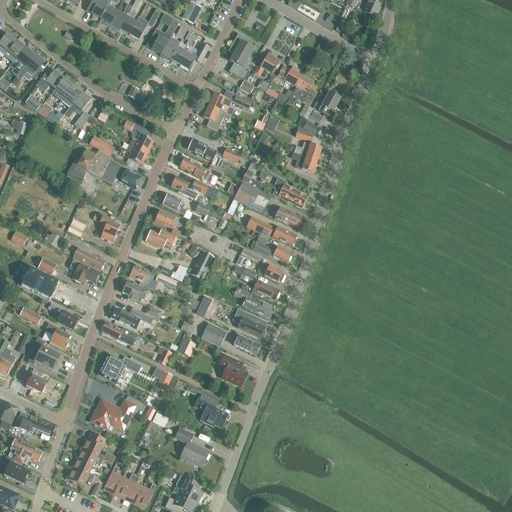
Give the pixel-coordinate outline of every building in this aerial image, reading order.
[(92,0),(87,10),(92,13),(91,15),(101,20),(108,7),(108,6),(111,0),(92,0)] [(108,7),(101,20),(104,22),(103,24),(108,28),(117,12),(113,10),(118,0),(111,0),(108,6),(108,7)] [(127,17),(120,31),(129,36),(137,23),(137,22),(134,20),(137,14),(136,13),(142,2),(138,0),(136,0),(132,8),(127,17)] [(191,0),(184,14),(195,20),(204,3),(198,0),(191,0)] [(347,0),(346,5),(354,9),(358,0),(347,0)] [(378,0),(368,0),(363,12),(363,13),(365,14),(364,17),(365,20),(368,21),(371,20),(373,17),(375,19),(383,2),(378,0)] [(117,12),(108,28),(118,33),(120,31),(127,17),(132,8),(127,5),(122,15),(117,12)] [(147,26),(152,28),(159,14),(155,12),(147,26)] [(137,23),(129,36),(139,41),(147,27),(143,25),(145,22),(139,18),(137,22),(137,23)] [(165,35),(156,30),(147,45),(149,47),(148,48),(161,55),(168,42),(170,38),(178,24),(173,21),(165,35)] [(180,28),(175,37),(182,41),(186,32),(180,28)] [(7,33),(0,41),(0,47),(6,52),(16,40),(7,33)] [(189,33),(185,40),(188,42),(183,50),(178,48),(178,47),(170,61),(180,66),(188,53),(191,48),(197,37),(189,33)] [(228,73),(244,82),(254,65),(250,63),(251,60),(249,59),(254,50),(257,46),(239,35),(229,52),(233,55),(229,62),(233,64),(228,73)] [(178,47),(178,48),(180,44),(170,38),(168,42),(161,55),(164,57),(163,59),(169,62),(170,61),(178,47)] [(13,63),(15,59),(25,47),(24,47),(25,45),(20,42),(19,43),(16,40),(6,52),(3,56),(13,63)] [(195,61),(201,64),(209,48),(203,45),(199,52),(191,48),(188,53),(180,66),(190,72),(195,61)] [(17,77),(34,55),(25,47),(15,59),(13,63),(9,67),(12,69),(10,71),(17,77)] [(259,79),(260,78),(264,80),(268,73),(273,76),(281,61),(269,54),(262,66),(260,64),(253,76),(259,79)] [(44,70),(40,67),(44,62),(34,55),(17,77),(21,80),(26,74),(35,81),(44,70)] [(293,68),(291,73),(281,67),(276,77),(285,82),(296,89),(303,78),(298,75),(300,72),(293,68)] [(48,71),(35,87),(44,93),(45,92),(50,86),(54,90),(64,78),(55,71),(52,74),(48,71)] [(54,90),(51,94),(60,101),(63,97),(73,85),(64,78),(54,90)] [(311,90),(314,84),(303,78),(296,89),(293,94),(287,105),(292,107),(297,97),(308,103),(314,92),(311,90)] [(0,89),(4,92),(5,92),(10,86),(1,79),(0,79),(0,89)] [(15,79),(11,84),(15,87),(20,82),(15,79)] [(262,81),(258,88),(266,93),(268,89),(270,86),(262,81)] [(240,88),(250,94),(253,88),(243,83),(240,88)] [(63,97),(60,101),(69,109),(73,105),(72,104),(82,92),(73,85),(63,97)] [(138,90),(132,87),(127,96),(134,100),(138,90)] [(276,99),(277,99),(279,95),(268,89),(266,93),(276,99)] [(287,105),(293,94),(288,91),(285,97),(280,94),(279,95),(277,99),(287,105)] [(64,116),(60,120),(64,123),(68,117),(69,118),(77,108),(82,112),(91,100),(82,92),(72,104),(73,105),(69,109),(65,114),(64,116)] [(318,110),(322,113),(330,117),(333,112),(334,113),(341,100),(330,93),(323,106),(321,105),(318,110)] [(231,117),(234,111),(229,108),(231,103),(223,99),(214,95),(209,106),(231,117)] [(31,96),(25,103),(36,111),(42,104),(31,96)] [(237,97),(234,104),(248,111),(252,103),(237,97)] [(228,122),(231,117),(209,106),(203,118),(209,121),(206,128),(217,133),(223,120),(228,122)] [(305,106),(301,113),(309,117),(313,110),(305,106)] [(42,107),(37,113),(46,120),(51,114),(42,107)] [(314,111),(309,119),(319,125),(324,117),(314,111)] [(52,113),(46,120),(50,123),(55,127),(60,120),(64,116),(59,112),(56,116),(52,113)] [(101,112),(97,119),(104,123),(108,116),(101,112)] [(84,113),(74,126),(81,132),(81,131),(86,123),(89,118),(89,117),(84,113)] [(265,116),(261,123),(265,124),(266,125),(271,114),(267,113),(266,116),(265,116)] [(301,113),(299,117),(307,121),(309,117),(301,113)] [(258,121),(255,128),(262,131),(265,124),(261,123),(258,121)] [(307,121),(303,129),(314,135),(318,127),(307,121)] [(126,122),(123,128),(131,132),(130,133),(137,136),(140,128),(126,122)] [(86,123),(81,131),(86,133),(90,125),(86,123)] [(18,124),(16,134),(22,135),(24,125),(18,124)] [(299,129),(299,130),(296,138),(311,143),(314,136),(299,129)] [(260,146),(257,151),(267,157),(270,152),(265,149),(270,139),(264,135),(258,145),(260,146)] [(133,139),(130,146),(148,155),(154,143),(141,136),(138,141),(133,139)] [(113,148),(99,140),(94,137),(89,145),(108,156),(113,148)] [(207,148),(193,141),(188,151),(196,155),(196,156),(202,159),(212,163),(217,153),(207,148)] [(295,148),(294,153),(318,161),(322,149),(310,146),(303,143),(301,149),(296,147),(295,148)] [(142,167),(148,155),(130,146),(127,152),(131,154),(128,160),(142,167)] [(77,166),(74,164),(67,175),(81,183),(88,171),(112,185),(118,176),(123,179),(121,183),(127,187),(128,185),(135,189),(137,186),(138,187),(141,182),(140,181),(141,180),(133,176),(134,175),(112,162),(114,160),(98,150),(96,154),(86,149),(77,166)] [(237,163),(240,157),(225,150),(222,156),(237,163)] [(294,153),(292,160),(297,161),(295,168),(303,170),(314,174),(318,161),(294,153)] [(184,159),(180,168),(188,172),(187,173),(197,178),(201,180),(206,182),(210,174),(207,172),(207,171),(205,170),(198,167),(198,166),(184,159)] [(0,169),(0,184),(1,185),(9,168),(2,166),(0,169)] [(207,171),(207,172),(210,174),(221,179),(224,173),(210,166),(207,171)] [(247,171),(242,182),(243,183),(248,186),(263,193),(266,186),(251,179),(254,174),(247,171)] [(187,190),(190,183),(176,177),(174,181),(172,181),(171,184),(172,185),(171,187),(180,190),(179,192),(184,195),(195,201),(197,195),(187,190)] [(288,202),(302,209),(307,197),(284,185),(286,182),(278,178),(274,185),(276,186),(272,195),(278,198),(287,202),(288,202)] [(218,191),(209,186),(196,180),(191,189),(205,195),(214,200),(218,191)] [(248,186),(243,183),(234,201),(262,215),(271,197),(263,193),(248,186)] [(185,215),(187,210),(183,208),(184,205),(183,204),(184,202),(168,195),(163,205),(181,213),(185,215)] [(199,204),(195,213),(205,217),(209,209),(199,204)] [(287,211),(280,208),(273,221),(277,223),(279,221),(282,223),(288,226),(289,224),(297,228),(302,218),(287,211)] [(172,229),(174,230),(179,220),(160,211),(156,222),(172,229)] [(96,215),(94,221),(101,224),(107,226),(102,238),(114,243),(116,237),(118,237),(119,234),(118,232),(121,227),(114,224),(115,222),(113,221),(110,220),(104,217),(103,218),(96,215)] [(270,238),(274,229),(252,218),(247,228),(269,239),(270,238)] [(70,226),(67,232),(80,238),(83,232),(77,229),(80,224),(73,220),(70,226)] [(283,230),(277,228),(271,239),(277,242),(283,245),(284,243),(292,247),(297,237),(283,230)] [(171,234),(178,238),(180,233),(173,229),(171,234)] [(151,231),(146,243),(162,250),(165,245),(171,249),(176,237),(162,231),(160,235),(151,231)] [(22,247),(27,238),(16,232),(11,242),(22,247)] [(55,248),(61,238),(52,233),(50,237),(44,233),(40,239),(55,248)] [(259,238),(257,242),(256,242),(253,250),(267,256),(272,258),(272,259),(279,262),(280,260),(287,263),(292,254),(278,248),(277,249),(274,248),(273,250),(265,246),(267,242),(259,238)] [(63,253),(74,258),(73,260),(87,266),(100,272),(105,263),(88,254),(78,249),(77,251),(66,246),(63,253)] [(193,257),(198,252),(193,247),(188,252),(193,257)] [(243,250),(240,256),(236,265),(241,267),(245,258),(257,263),(260,258),(243,250)] [(201,252),(199,256),(190,275),(202,282),(214,258),(201,252)] [(39,268),(52,275),(57,266),(43,259),(39,268)] [(72,262),(69,269),(74,272),(74,271),(77,273),(73,281),(85,287),(87,283),(90,282),(96,285),(101,275),(81,265),(79,270),(76,268),(78,265),(72,262)] [(262,265),(258,273),(265,276),(265,277),(278,283),(279,282),(282,283),(286,276),(283,274),(283,273),(269,266),(268,268),(262,265)] [(23,266),(15,281),(23,284),(21,287),(51,300),(59,282),(30,268),(30,269),(23,266)] [(151,274),(135,267),(130,277),(140,282),(138,285),(154,292),(158,284),(150,280),(151,277),(149,277),(151,274)] [(172,272),(161,268),(159,273),(170,278),(172,272)] [(243,271),(240,279),(252,284),(255,276),(243,271)] [(174,290),(177,284),(158,274),(155,281),(174,290)] [(191,281),(185,278),(182,283),(189,286),(191,281)] [(264,284),(257,281),(253,291),(258,293),(275,301),(280,291),(264,284)] [(145,291),(126,283),(121,294),(128,297),(127,300),(138,306),(141,300),(144,302),(147,295),(144,294),(145,291)] [(237,289),(234,297),(244,301),(248,303),(250,298),(251,295),(237,289)] [(252,312),(270,320),(275,310),(259,302),(250,298),(248,303),(244,301),(242,307),(252,312)] [(195,311),(197,307),(199,303),(190,299),(186,307),(195,311)] [(16,300),(14,303),(24,308),(25,305),(16,300)] [(70,314),(53,304),(50,310),(62,316),(58,323),(73,331),(74,329),(76,329),(77,326),(76,325),(79,320),(70,315),(70,314)] [(161,314),(148,307),(144,314),(158,321),(161,314)] [(202,308),(201,309),(198,316),(207,321),(211,312),(202,308)] [(115,309),(111,319),(135,330),(140,320),(148,324),(150,318),(139,313),(136,319),(115,309)] [(37,325),(41,318),(24,310),(20,317),(37,325)] [(239,329),(261,339),(262,338),(264,338),(265,337),(265,336),(266,336),(266,335),(266,334),(267,333),(266,333),(266,332),(266,331),(265,331),(265,330),(266,329),(256,324),(258,319),(246,313),(244,317),(237,314),(234,321),(240,325),(239,329)] [(150,318),(148,324),(153,327),(156,321),(150,318)] [(186,333),(190,325),(184,322),(181,331),(186,333)] [(201,339),(220,348),(226,333),(223,331),(225,327),(216,322),(213,327),(208,324),(201,339)] [(121,331),(105,323),(101,332),(132,348),(138,336),(122,329),(121,331)] [(46,332),(43,338),(64,349),(65,348),(66,348),(68,344),(67,343),(70,337),(57,330),(57,329),(50,325),(47,330),(45,329),(44,331),(46,332)] [(18,352),(24,355),(32,337),(26,334),(18,352)] [(238,335),(233,346),(255,356),(260,346),(238,335)] [(43,349),(46,343),(38,339),(33,350),(34,351),(28,363),(34,366),(36,363),(53,372),(55,367),(57,368),(60,363),(58,362),(60,357),(43,349)] [(179,354),(190,358),(195,346),(184,341),(179,354)] [(0,363),(1,361),(7,350),(9,345),(5,342),(0,352),(0,363)] [(1,361),(0,363),(0,378),(5,380),(16,359),(10,356),(12,352),(7,350),(1,361)] [(158,363),(165,367),(171,354),(164,351),(158,363)] [(122,363),(109,356),(98,376),(115,385),(116,385),(124,368),(137,374),(140,367),(124,359),(122,363)] [(226,370),(221,379),(241,388),(247,374),(239,371),(242,364),(224,356),(219,367),(226,370)] [(155,369),(151,377),(158,380),(159,381),(163,373),(155,369)] [(40,380),(43,374),(34,370),(31,376),(25,373),(21,382),(26,385),(25,388),(41,395),(47,383),(40,380)] [(182,385),(173,381),(169,388),(178,393),(182,385)] [(189,386),(186,393),(199,399),(202,393),(189,386)] [(199,399),(195,408),(205,413),(200,422),(213,428),(214,426),(221,430),(227,417),(215,411),(221,400),(203,391),(202,393),(199,399)] [(55,404),(47,400),(44,406),(52,410),(55,404)] [(102,402),(99,408),(102,409),(94,425),(107,431),(110,426),(123,433),(136,408),(125,403),(121,411),(102,402)] [(0,420),(2,422),(0,426),(0,427),(8,432),(19,410),(7,405),(0,420)] [(149,408),(146,414),(152,417),(155,411),(149,408)] [(153,423),(164,429),(168,420),(157,414),(153,423)] [(39,422),(33,420),(28,418),(19,415),(13,430),(32,436),(34,431),(36,431),(36,432),(42,434),(40,439),(48,442),(53,427),(39,422)] [(190,443),(194,436),(179,429),(174,441),(185,446),(179,458),(201,469),(209,453),(190,443)] [(81,450),(102,461),(104,457),(99,454),(102,448),(105,441),(91,434),(87,441),(86,440),(81,450)] [(22,464),(25,466),(29,459),(38,463),(42,453),(15,441),(10,450),(11,450),(8,458),(12,460),(22,464)] [(102,461),(81,450),(76,460),(92,468),(95,462),(100,465),(102,461)] [(8,468),(4,476),(24,486),(26,482),(27,480),(29,480),(31,479),(32,477),(31,475),(30,474),(12,465),(14,461),(6,457),(3,464),(8,468)] [(130,463),(136,465),(138,460),(132,457),(130,463)] [(76,460),(71,470),(93,480),(95,477),(89,474),(92,468),(76,460)] [(112,473),(103,491),(114,496),(122,478),(116,475),(119,469),(115,467),(112,473)] [(91,484),(93,480),(71,470),(66,480),(83,488),(86,482),(91,484)] [(167,470),(164,477),(170,480),(173,473),(167,470)] [(128,481),(122,478),(114,496),(124,501),(135,477),(131,475),(128,481)] [(139,479),(135,477),(124,501),(134,506),(143,488),(136,485),(139,479)] [(173,493),(177,496),(197,505),(202,494),(197,492),(200,486),(180,477),(175,486),(177,487),(173,493)] [(149,491),(143,488),(134,506),(145,511),(153,493),(156,487),(152,485),(149,491)] [(0,508),(3,510),(4,507),(11,510),(11,511),(12,511),(18,498),(17,498),(1,491),(3,487),(0,486),(0,508)] [(186,511),(193,511),(197,505),(177,496),(175,501),(169,499),(165,508),(172,511),(178,511),(180,509),(186,511)]
